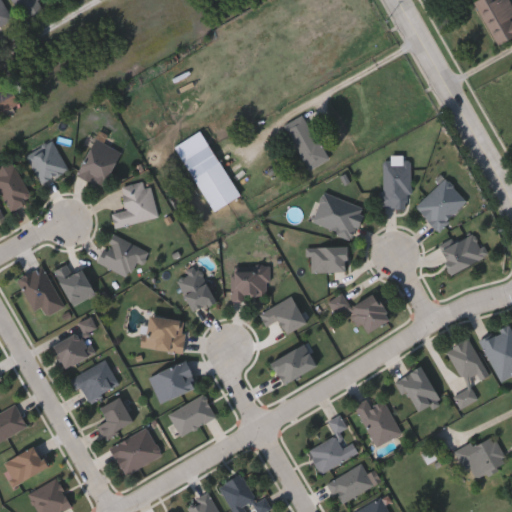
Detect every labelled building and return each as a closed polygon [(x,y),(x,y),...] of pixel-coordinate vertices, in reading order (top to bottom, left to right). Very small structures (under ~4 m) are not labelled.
[(0,0),(4,0),(13,16),(0,22),(0,0)] [(12,0),(19,12),(41,1),(39,0),(12,0)] [(511,36),(499,43),(477,0),(511,0),(511,36)] [(0,108),(5,117),(21,107),(13,95),(0,103),(0,108)] [(287,126),(309,173),(329,163),(307,116),(287,126)] [(221,165),(201,133),(176,150),(197,181),(221,165)] [(79,174),(94,136),(121,147),(106,185),(79,174)] [(412,205),(384,205),(384,159),(412,159),(412,205)] [(0,188),(0,175),(15,165),(35,195),(13,208),(0,188)] [(198,196),(217,225),(247,205),(227,176),(198,196)] [(416,205),(447,176),(470,200),(439,229),(416,205)] [(159,215),(117,225),(113,211),(128,207),(122,185),(150,178),(159,215)] [(314,223),(322,191),(364,202),(355,234),(314,223)] [(440,247),(477,229),(489,253),(452,271),(440,247)] [(144,263),(138,259),(129,275),(100,260),(115,231),(151,250),(144,263)] [(44,305),(35,309),(20,275),(46,263),(65,306),(48,314),(44,305)] [(234,296),(234,265),(270,265),(270,296),(234,296)] [(178,278),(202,267),(217,298),(193,309),(178,278)] [(184,350),(146,346),(150,313),(188,318),(184,350)] [(511,323),(511,372),(502,378),(481,337),(511,322),(511,323)] [(55,344),(83,330),(94,352),(66,366),(55,344)] [(448,347),(470,335),(490,373),(474,381),(482,395),(462,406),(454,391),(467,384),(448,347)] [(317,365),(282,380),(272,358),(307,342),(317,365)] [(121,382),(89,400),(75,375),(107,357),(121,382)] [(187,357),(199,384),(162,400),(150,374),(187,357)] [(398,376),(421,362),(442,396),(419,410),(398,376)] [(99,424),(109,417),(101,406),(118,394),(136,418),(109,438),(99,424)] [(372,403),(387,396),(402,432),(376,444),(358,402),(369,397),(372,403)] [(0,441),(0,411),(16,401),(29,422),(0,441)] [(349,425),(338,431),(331,419),(341,413),(349,425)] [(164,454),(126,473),(113,446),(151,427),(164,454)] [(493,430),(508,459),(472,478),(457,449),(493,430)] [(360,450),(323,472),(310,449),(337,433),(344,445),(354,440),(360,450)] [(17,483),(5,460),(36,443),(48,466),(17,483)] [(248,511),(236,511),(222,483),(244,472),(258,501),(267,496),(273,507),(263,511),(260,511),(255,500),(245,504),(248,511)] [(222,511),(193,511),(189,504),(211,492),(222,511)]
